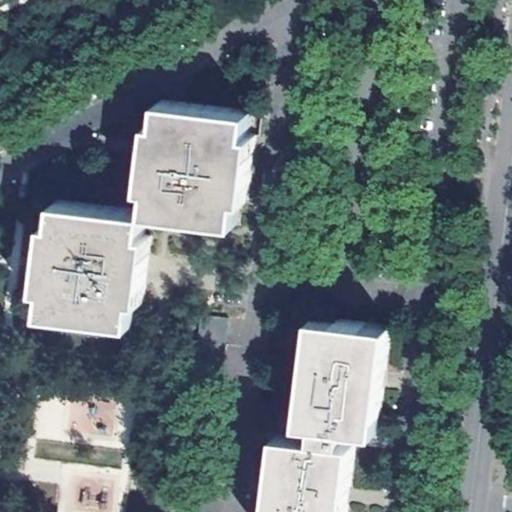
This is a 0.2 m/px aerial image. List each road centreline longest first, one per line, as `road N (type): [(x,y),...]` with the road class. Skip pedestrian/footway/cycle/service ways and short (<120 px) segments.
road 1 (residential): [(230,511),(290,44),(274,11)]
road 2 (residential): [(511,167),(470,504)]
road 3 (residential): [(274,11),(0,171)]
